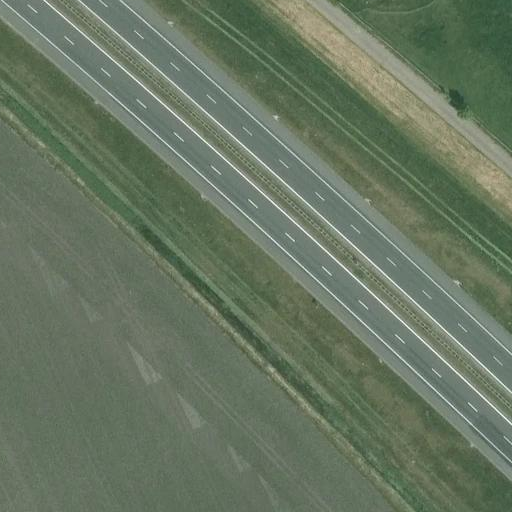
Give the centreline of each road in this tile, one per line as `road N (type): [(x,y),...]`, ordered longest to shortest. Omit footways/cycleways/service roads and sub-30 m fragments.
road 1 (motorway): [(20,0),(511,447)]
road 2 (motorway): [(511,370),(95,0)]
road 3 (unclassified): [(511,172),(306,0)]
